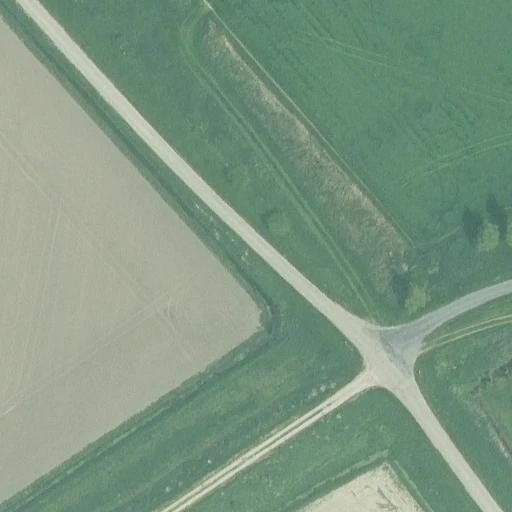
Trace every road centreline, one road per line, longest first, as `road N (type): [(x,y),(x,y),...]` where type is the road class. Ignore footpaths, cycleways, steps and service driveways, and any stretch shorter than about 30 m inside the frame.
road 1 (unclassified): [(384,365),(174,164),(23,0)]
road 2 (track): [(163,511),(384,365),(511,318)]
road 3 (unclassified): [(490,511),(384,365)]
road 4 (unclassified): [(511,287),(445,312),(384,365)]
